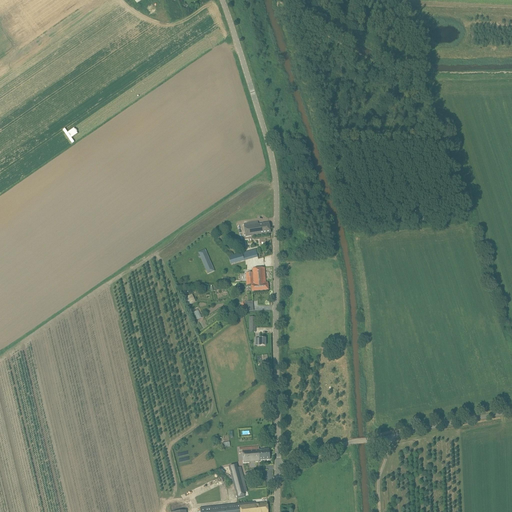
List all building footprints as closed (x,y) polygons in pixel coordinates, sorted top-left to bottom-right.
[(258,222),(253,223),(244,224),(246,237),(271,233),(269,223),(258,225),(258,222)] [(242,253),(237,254),(229,257),(231,264),(258,257),(256,249),(242,253)] [(212,283),(218,280),(205,250),(199,253),(212,283)] [(265,268),(260,268),(253,269),(253,272),(246,273),(247,285),(252,285),(252,291),(268,290),(268,283),(266,283),(265,268)] [(259,446),(254,447),(239,449),(239,451),(242,451),(244,463),(260,461),(270,460),(269,450),(259,451),(259,446)] [(237,464),(229,466),(233,482),(245,479),(242,467),(238,468),(237,464)] [(245,479),(233,482),(238,498),(245,497),(244,492),(248,491),(245,479)] [(255,502),(250,502),(200,508),(200,511),(268,511),(267,503),(255,504),(255,502)]
